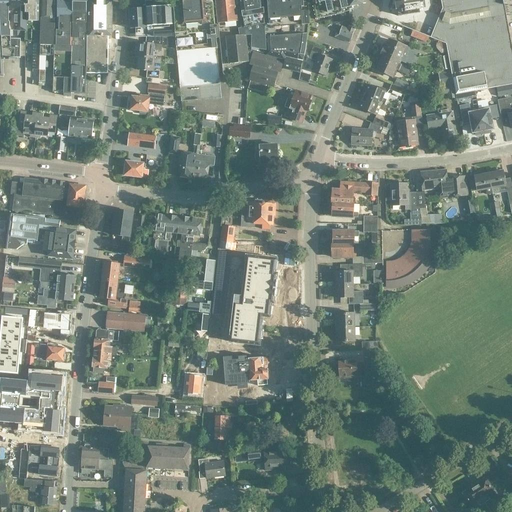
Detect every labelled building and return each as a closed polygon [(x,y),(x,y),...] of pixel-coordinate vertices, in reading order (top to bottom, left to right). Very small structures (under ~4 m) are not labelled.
[(9,21),(9,0),(0,0),(0,27),(1,41),(2,58),(20,57),(20,42),(9,42),(10,40),(10,22),(9,21)] [(9,42),(20,42),(24,42),(24,30),(26,30),(27,12),(25,12),(25,0),(9,0),(9,21),(10,22),(10,40),(9,42)] [(24,30),(24,42),(33,43),(34,43),(33,70),(39,70),(39,56),(41,0),(25,0),(25,12),(27,12),(26,30),(24,30)] [(53,24),(51,24),(51,20),(53,20),(53,2),(53,0),(41,0),(39,56),(52,56),(53,24)] [(51,20),(51,24),(54,24),(52,56),(53,56),(53,57),(54,57),(52,92),(64,93),(64,96),(71,96),(71,94),(71,66),(73,0),(57,0),(57,2),(53,2),(53,20),(51,20)] [(71,66),(71,94),(87,94),(87,72),(108,73),(108,50),(108,35),(89,35),(89,4),(88,3),(88,0),(73,0),(71,66)] [(108,35),(112,35),(112,0),(111,0),(111,1),(105,1),(105,0),(104,0),(104,1),(97,1),(97,0),(96,0),(96,1),(90,1),(90,0),(89,0),(89,4),(89,35),(108,35)] [(163,37),(171,37),(172,0),(162,0),(145,1),(145,5),(135,5),(134,5),(131,7),(130,10),(130,28),(135,28),(136,36),(147,36),(163,37)] [(172,0),(171,37),(174,37),(174,49),(181,102),(222,98),(217,48),(220,48),(215,0),(172,0)] [(239,36),(235,0),(215,0),(220,48),(222,65),(248,63),(252,49),(253,35),(239,36)] [(235,0),(239,36),(253,35),(252,49),(267,53),(265,29),(256,29),(251,0),(235,0)] [(251,0),(256,29),(265,29),(265,18),(263,0),(251,0)] [(263,0),(265,18),(265,29),(267,53),(267,55),(284,60),(285,60),(285,61),(286,58),(287,56),(302,60),(304,55),(307,42),(308,25),(309,25),(308,11),(302,12),(302,7),(304,7),(303,0),(263,0)] [(315,0),(316,2),(315,3),(318,17),(327,15),(327,13),(331,12),(330,11),(334,10),(331,0),(315,0)] [(331,0),(334,10),(343,8),(340,0),(331,0)] [(394,0),(396,10),(398,9),(399,16),(419,13),(419,10),(421,10),(419,0),(394,0)] [(451,72),(453,83),(455,95),(475,91),(494,88),(511,84),(511,50),(502,0),(439,0),(438,1),(440,8),(427,37),(446,45),(451,72)] [(351,40),(355,29),(349,26),(348,29),(342,27),(339,35),(351,40)] [(174,37),(171,37),(163,37),(147,36),(146,43),(136,42),(135,51),(136,51),(136,55),(153,57),(154,49),(162,50),(162,48),(174,49),(174,37)] [(381,55),(381,56),(394,62),(399,64),(400,61),(411,66),(416,53),(408,50),(409,48),(389,40),(386,48),(384,47),(384,49),(382,48),(379,54),(381,55)] [(326,49),(307,42),(304,55),(308,57),(311,51),(318,54),(311,71),(326,77),(332,60),(323,56),(326,49)] [(255,65),(278,72),(281,73),(284,60),(267,55),(255,52),(252,65),(255,65)] [(161,57),(153,57),(136,55),(135,64),(138,64),(137,69),(147,70),(146,78),(159,79),(159,72),(153,71),(154,62),(160,63),(161,57)] [(409,68),(399,64),(394,62),(381,56),(380,56),(381,57),(379,63),(377,62),(375,66),(377,67),(376,69),(393,77),(396,69),(407,74),(409,68)] [(449,69),(446,56),(437,58),(440,71),(449,69)] [(285,61),(285,60),(283,69),(300,73),(303,61),(286,58),(285,61)] [(278,72),(255,65),(251,80),(274,86),(278,72)] [(453,83),(451,72),(439,74),(441,86),(453,83)] [(406,90),(394,85),(391,84),(389,90),(404,96),(406,90)] [(149,93),(148,96),(140,95),(139,98),(132,97),(132,101),(129,100),(128,109),(139,111),(139,112),(146,113),(146,112),(147,112),(148,104),(163,106),(164,95),(165,95),(166,87),(148,85),(147,93),(149,93)] [(365,88),(362,96),(387,106),(391,94),(386,92),(386,91),(385,89),(381,87),(379,88),(378,89),(369,85),(367,89),(365,88)] [(439,94),(439,96),(448,94),(449,100),(456,99),(453,85),(438,88),(439,94)] [(511,86),(496,90),(496,91),(498,99),(511,96),(511,86)] [(475,91),(476,97),(476,98),(490,96),(490,99),(496,98),(494,88),(475,91)] [(285,107),(285,108),(298,112),(300,108),(306,110),(308,111),(309,110),(310,111),(313,104),(311,103),(309,102),(311,97),(297,92),(293,101),(288,99),(284,107),(285,107)] [(387,106),(362,96),(359,103),(361,104),(360,108),(377,115),(379,109),(385,111),(387,106)] [(511,108),(511,109),(508,98),(498,101),(501,114),(507,113),(508,117),(509,116),(511,128),(511,127),(511,108)] [(410,106),(412,120),(398,122),(401,146),(417,144),(415,126),(422,125),(420,105),(410,106)] [(473,133),(475,133),(476,135),(483,134),(479,109),(470,111),(469,105),(460,106),(463,124),(471,123),(473,133)] [(77,109),(60,106),(59,115),(75,117),(77,109)] [(479,109),(483,134),(491,133),(490,130),(493,129),(491,119),(498,117),(496,106),(479,109)] [(298,112),(285,108),(284,109),(289,110),(287,114),(285,113),(284,117),(301,123),(302,123),(303,123),(305,118),(304,118),(306,110),(300,108),(298,112)] [(440,111),(440,114),(439,114),(441,126),(443,138),(455,136),(453,128),(455,127),(453,112),(449,112),(449,110),(440,111)] [(35,137),(38,113),(33,112),(32,116),(27,116),(27,112),(18,111),(15,135),(24,136),(24,133),(30,134),(30,137),(35,137)] [(44,113),(38,113),(35,137),(41,138),(41,135),(47,136),(47,137),(52,138),(52,136),(55,136),(57,116),(50,115),(49,118),(43,117),(44,113)] [(441,126),(439,114),(426,116),(428,129),(441,126)] [(273,124),(279,125),(280,118),(268,117),(267,125),(273,126),(273,124)] [(85,127),(93,128),(94,120),(71,118),(70,124),(62,123),(61,126),(85,129),(85,127)] [(375,118),(373,123),(391,130),(393,126),(388,124),(389,124),(375,118)] [(391,130),(373,123),(371,122),(367,130),(361,129),(353,128),(351,144),(372,146),(373,131),(380,134),(380,133),(386,136),(388,130),(389,131),(389,141),(392,141),(392,132),(391,131),(391,130)] [(228,136),(250,138),(251,127),(229,125),(228,136)] [(91,138),(93,128),(85,127),(85,129),(61,126),(61,130),(69,131),(68,136),(76,137),(75,139),(80,140),(81,137),(91,138)] [(129,133),(127,145),(154,149),(156,136),(129,133)] [(180,138),(170,136),(168,154),(177,155),(180,138)] [(65,138),(57,137),(55,150),(64,151),(65,138)] [(3,143),(3,139),(0,138),(0,152),(12,153),(12,143),(3,143)] [(277,145),(257,146),(257,151),(255,152),(256,160),(258,161),(261,161),(261,163),(278,162),(277,145)] [(193,176),(196,155),(194,154),(180,152),(176,176),(193,178),(193,176)] [(196,155),(193,176),(207,178),(209,163),(201,162),(202,155),(198,155),(196,155)] [(149,170),(145,169),(146,164),(126,161),(124,175),(148,178),(149,170)] [(488,170),(489,174),(491,188),(499,186),(500,189),(501,189),(505,189),(506,188),(505,185),(506,185),(503,171),(497,172),(497,171),(494,169),(488,170)] [(439,187),(439,188),(440,197),(467,195),(465,177),(447,178),(446,170),(434,171),(434,178),(436,182),(440,181),(440,186),(439,187)] [(434,178),(434,171),(421,172),(422,190),(439,188),(439,187),(440,186),(440,181),(436,182),(434,178)] [(489,174),(483,175),(483,174),(480,172),(474,173),(477,190),(486,189),(486,193),(489,194),(492,194),(491,188),(489,174)] [(82,214),(83,208),(86,186),(25,178),(24,183),(12,181),(10,195),(14,195),(12,210),(52,215),(52,218),(75,222),(76,213),(82,214)] [(333,190),(333,203),(354,204),(354,203),(353,203),(353,192),(365,193),(365,195),(376,196),(377,183),(366,182),(366,183),(343,182),(343,191),(333,190)] [(402,210),(410,209),(409,194),(407,194),(407,183),(390,183),(391,207),(402,206),(402,210)] [(410,220),(421,220),(421,219),(417,193),(410,193),(410,209),(410,220)] [(421,219),(421,220),(422,224),(442,224),(442,221),(430,222),(428,220),(425,207),(424,206),(424,193),(417,193),(421,219)] [(464,202),(466,215),(474,213),(471,201),(464,202)] [(275,216),(276,204),(249,203),(248,220),(254,220),(254,224),(263,224),(262,229),(270,229),(270,225),(273,225),(274,216),(275,216)] [(354,204),(333,203),(333,204),(333,216),(354,216),(354,218),(357,218),(358,213),(354,213),(354,204)] [(129,242),(133,212),(116,209),(113,234),(123,236),(121,249),(133,251),(134,243),(129,242)] [(154,258),(157,258),(159,240),(164,240),(165,232),(166,232),(168,215),(156,214),(154,231),(153,238),(151,238),(150,250),(155,251),(154,258)] [(45,219),(9,215),(6,251),(5,251),(18,252),(18,251),(17,251),(24,246),(27,246),(27,241),(37,242),(36,246),(37,246),(38,229),(50,230),(58,231),(59,228),(59,220),(45,219)] [(144,230),(146,216),(139,215),(137,229),(144,230)] [(179,217),(168,215),(166,232),(165,232),(164,240),(159,240),(157,258),(161,259),(162,247),(167,248),(167,241),(170,241),(171,233),(177,234),(179,217)] [(363,216),(363,224),(377,224),(377,216),(363,216)] [(190,218),(179,217),(177,234),(182,234),(179,256),(184,257),(184,260),(191,261),(193,244),(187,243),(188,235),(190,218)] [(203,228),(200,228),(202,219),(190,218),(188,235),(187,243),(193,244),(194,236),(199,236),(200,235),(202,235),(203,228)] [(377,232),(377,224),(363,224),(363,232),(377,232)] [(222,226),(220,243),(233,244),(235,228),(222,226)] [(74,248),(75,240),(76,230),(59,228),(58,231),(50,230),(48,256),(73,258),(74,248)] [(425,264),(423,262),(428,253),(431,244),(430,244),(429,244),(429,230),(431,230),(411,230),(413,230),(413,243),(411,248),(408,253),(404,257),(399,261),(393,263),(387,263),(387,280),(386,280),(386,281),(387,281),(395,281),(402,279),(409,276),(415,272),(416,273),(421,269),(425,264)] [(333,244),(354,244),(354,237),(357,237),(357,232),(334,231),(334,243),(333,243),(333,244)] [(354,245),(354,244),(333,244),(333,257),(353,257),(356,257),(356,251),(353,251),(353,245),(354,245)] [(362,258),(362,264),(363,264),(378,264),(378,255),(362,256),(362,258)] [(150,259),(125,256),(124,266),(149,269),(150,259)] [(270,261),(240,258),(240,266),(240,267),(236,306),(240,306),(239,320),(234,319),(233,333),(229,332),(228,341),(257,343),(259,323),(266,324),(267,314),(269,314),(270,309),(271,309),(274,273),(269,273),(270,261)] [(60,284),(67,284),(67,283),(74,284),(75,276),(69,275),(69,274),(68,274),(68,275),(60,274),(61,262),(35,259),(34,269),(45,270),(44,273),(42,272),(42,273),(40,275),(40,278),(41,280),(41,281),(57,283),(57,281),(60,281),(60,284)] [(199,259),(196,281),(204,282),(203,290),(212,291),(215,261),(199,259)] [(105,262),(103,280),(117,282),(120,264),(118,264),(118,263),(107,261),(107,262),(105,262)] [(352,264),(349,264),(349,271),(336,272),(336,285),(354,284),(354,277),(363,277),(363,264),(362,264),(352,264)] [(186,299),(188,281),(187,281),(187,275),(182,274),(182,280),(176,280),(174,298),(186,299)] [(3,277),(3,284),(2,287),(12,288),(13,278),(3,277)] [(116,290),(117,282),(103,280),(100,297),(108,298),(107,306),(126,308),(127,299),(125,299),(126,294),(119,293),(119,290),(116,290)] [(41,281),(40,281),(39,282),(40,282),(40,284),(41,285),(40,290),(44,290),(44,289),(50,289),(50,291),(66,293),(66,291),(73,292),(74,284),(67,283),(67,284),(60,284),(60,281),(57,281),(57,283),(41,281)] [(364,305),(364,291),(354,292),(354,284),(336,285),(336,298),(347,298),(347,305),(358,305),(364,305)] [(72,301),(73,292),(66,291),(66,293),(50,291),(50,289),(44,289),(44,290),(43,297),(38,297),(37,304),(48,305),(47,307),(55,308),(56,299),(72,301)] [(4,293),(3,301),(12,302),(13,293),(4,293)] [(128,312),(147,314),(147,315),(152,315),(153,311),(147,311),(147,309),(140,309),(140,302),(129,301),(128,312)] [(200,304),(188,303),(187,311),(199,312),(200,304)] [(28,310),(5,308),(5,314),(28,316),(28,310)] [(47,312),(46,328),(61,330),(60,335),(69,336),(70,330),(70,331),(71,323),(71,314),(57,313),(47,312)] [(151,317),(144,317),(108,313),(107,328),(142,332),(143,328),(150,329),(151,317)] [(335,328),(355,327),(354,313),(337,314),(337,320),(335,320),(335,328)] [(206,331),(208,315),(198,314),(196,330),(206,331)] [(0,372),(18,374),(23,319),(2,317),(1,326),(4,326),(3,332),(1,332),(0,339),(2,339),(1,350),(0,350),(0,357),(1,357),(0,363),(0,372)] [(355,327),(335,328),(335,335),(337,335),(338,341),(355,341),(355,327)] [(97,339),(95,339),(95,340),(93,342),(92,345),(95,348),(94,350),(100,351),(100,353),(112,355),(117,355),(117,347),(109,347),(110,341),(118,341),(118,332),(97,330),(97,339)] [(47,351),(47,359),(63,361),(64,348),(57,347),(57,345),(48,344),(48,345),(40,344),(40,351),(47,351)] [(100,351),(94,350),(93,359),(91,361),(91,365),(93,367),(93,368),(94,368),(94,373),(104,374),(104,369),(107,369),(108,360),(111,361),(112,355),(100,353),(100,351)] [(239,361),(232,361),(231,357),(223,358),(225,386),(250,384),(250,381),(257,381),(258,386),(267,385),(267,380),(268,380),(270,378),(269,372),(267,370),(264,370),(264,366),(267,366),(269,364),(268,360),(266,358),(246,360),(239,361)] [(364,372),(363,365),(363,358),(345,359),(345,361),(339,362),(340,376),(345,375),(345,378),(364,377),(365,390),(377,389),(375,371),(364,372)] [(200,394),(201,378),(202,373),(205,373),(205,366),(206,360),(199,360),(197,374),(189,373),(187,393),(200,394)] [(59,403),(62,373),(33,370),(32,378),(0,376),(0,381),(0,431),(22,434),(22,438),(43,440),(43,442),(59,444),(61,423),(56,422),(57,403),(59,403)] [(100,384),(99,394),(115,395),(115,385),(100,384)] [(131,405),(157,407),(158,398),(132,395),(131,405)] [(181,419),(182,415),(200,416),(201,407),(175,405),(175,414),(176,414),(175,419),(181,419)] [(114,406),(114,408),(106,407),(105,410),(103,411),(103,416),(130,419),(131,408),(114,406)] [(209,417),(209,422),(208,436),(216,436),(215,445),(218,445),(218,452),(224,452),(225,435),(228,435),(229,434),(230,425),(228,423),(228,416),(214,415),(214,417),(209,417)] [(104,426),(117,427),(116,431),(129,432),(130,419),(103,416),(102,421),(104,424),(104,426)] [(2,433),(2,456),(15,457),(16,434),(2,433)] [(141,443),(140,460),(143,461),(142,468),(145,468),(159,469),(161,444),(158,444),(158,447),(147,446),(147,443),(141,443)] [(108,460),(108,450),(92,449),(92,446),(91,444),(84,444),(83,445),(82,459),(99,460),(108,460)] [(159,469),(173,469),(175,448),(164,447),(164,444),(161,444),(159,469)] [(185,448),(175,448),(173,469),(187,470),(189,445),(186,445),(185,448)] [(27,459),(56,462),(57,458),(58,458),(59,449),(41,447),(41,453),(28,451),(28,453),(28,458),(27,459)] [(246,452),(246,453),(239,454),(240,462),(247,462),(247,464),(263,463),(264,473),(282,472),(282,468),(291,467),(289,452),(276,453),(276,450),(246,452)] [(20,458),(19,474),(24,475),(26,475),(27,458),(23,458),(20,458)] [(39,474),(56,476),(57,466),(56,466),(56,462),(27,459),(27,467),(39,468),(39,474)] [(91,470),(98,470),(99,460),(82,459),(82,469),(82,474),(90,475),(91,470)] [(143,461),(140,460),(122,459),(121,469),(124,469),(124,480),(121,480),(121,483),(145,485),(146,471),(145,471),(145,468),(142,468),(143,461)] [(104,477),(111,478),(112,460),(108,460),(99,460),(98,470),(104,471),(104,477)] [(222,462),(207,463),(207,460),(197,461),(198,472),(204,471),(205,478),(224,476),(222,462)] [(479,484),(474,487),(490,511),(497,511),(495,509),(502,505),(495,493),(494,494),(486,480),(484,481),(483,479),(478,482),(479,484)] [(26,480),(25,486),(31,486),(30,491),(41,492),(40,504),(55,505),(56,489),(54,489),(55,483),(26,480)] [(144,499),(145,485),(121,483),(120,486),(124,486),(123,497),(144,499)] [(490,511),(474,487),(470,490),(469,488),(463,492),(464,493),(463,494),(472,508),(473,507),(475,511),(490,511)] [(9,507),(9,495),(0,495),(0,507),(9,507)] [(17,505),(18,495),(13,495),(13,506),(12,506),(12,511),(35,511),(36,508),(23,507),(23,505),(17,505)] [(119,508),(119,511),(139,511),(143,511),(144,499),(123,497),(122,508),(119,508)]
